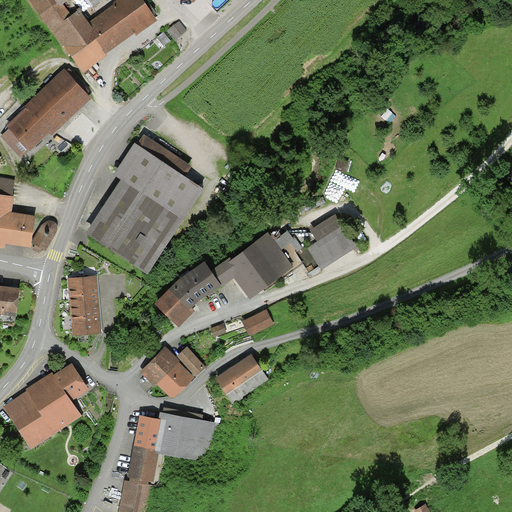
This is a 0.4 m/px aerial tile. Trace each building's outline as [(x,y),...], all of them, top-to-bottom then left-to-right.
[(137,36),(156,21),(140,0),(118,0),(114,3),(115,4),(89,23),(80,12),(71,18),(61,4),(66,0),(88,0),(92,5),(98,0),(29,0),(84,74),(108,56),(107,54),(134,34),(137,36)] [(179,22),(167,31),(174,40),(186,31),(179,22)] [(164,33),(157,38),(164,47),(171,42),(164,33)] [(1,137),(20,157),(28,150),(29,151),(49,133),(52,137),(93,99),(65,68),(23,107),(25,109),(5,127),(8,130),(1,137)] [(147,273),(203,189),(183,177),(191,166),(145,135),(138,147),(134,144),(115,174),(123,179),(87,233),(147,273)] [(14,181),(0,178),(0,247),(5,249),(6,242),(29,245),(34,216),(12,213),(14,198),(12,197),(14,181)] [(309,249),(321,267),(351,246),(331,217),(309,231),(318,243),(309,249)] [(40,225),(31,244),(43,251),(53,232),(54,229),(53,226),(51,224),(49,223),(45,223),(42,223),(40,225)] [(233,278),(250,301),(304,264),(295,252),(302,247),(295,237),(293,237),(289,232),(274,242),(268,234),(232,261),(231,259),(212,273),(221,287),(233,278)] [(192,309),(199,302),(221,287),(212,273),(204,263),(179,280),(154,305),(178,327),(195,312),(192,309)] [(68,280),(73,337),(102,334),(97,277),(68,280)] [(0,314),(16,317),(19,290),(0,287),(0,314)] [(265,312),(242,324),(249,336),(271,325),(265,312)] [(223,324),(212,328),(215,336),(225,332),(223,324)] [(141,372),(155,386),(157,384),(172,399),(194,376),(179,362),(181,361),(166,346),(141,372)] [(188,346),(177,356),(196,377),(207,367),(188,346)] [(251,354),(215,378),(233,405),(244,397),(243,396),(269,379),(251,354)] [(32,449),(80,417),(70,402),(88,390),(72,365),(54,376),(52,373),(26,389),(29,392),(5,408),(32,449)] [(161,419),(155,454),(160,455),(211,464),(219,423),(203,420),(204,415),(164,407),(163,413),(160,412),(159,419),(161,419)] [(159,419),(140,415),(128,478),(129,478),(148,482),(154,483),(160,455),(155,454),(161,419),(159,419)] [(147,486),(148,482),(129,478),(128,483),(147,486)] [(147,486),(128,483),(125,482),(119,511),(146,511),(151,487),(147,486)]
